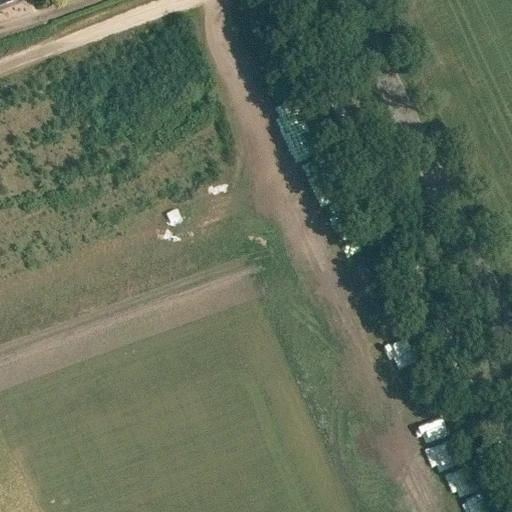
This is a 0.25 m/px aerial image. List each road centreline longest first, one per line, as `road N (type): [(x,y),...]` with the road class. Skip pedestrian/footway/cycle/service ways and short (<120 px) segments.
road 1 (tertiary): [(511,342),(348,0)]
road 2 (track): [(0,69),(186,0)]
